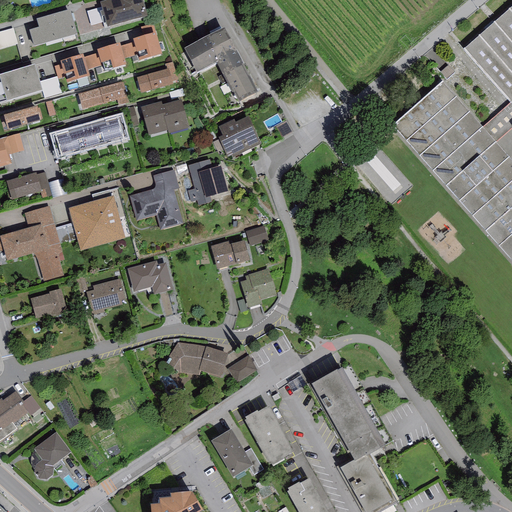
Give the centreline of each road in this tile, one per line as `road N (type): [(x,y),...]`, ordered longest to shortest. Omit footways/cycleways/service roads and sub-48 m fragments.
road 1 (residential): [(483,0),(273,169),(299,244),(299,273),(281,320),(234,338),(175,326),(14,376)]
road 2 (residential): [(68,511),(325,346)]
road 3 (residential): [(480,491),(388,351),(365,339),(325,346)]
road 4 (track): [(358,108),(267,0)]
